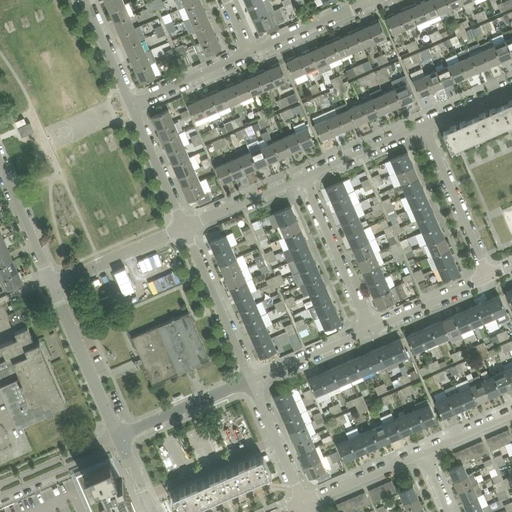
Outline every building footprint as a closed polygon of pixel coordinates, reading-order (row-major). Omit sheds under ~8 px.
[(124,3),(122,0),(104,0),(109,10),(124,3)] [(198,0),(173,0),(177,9),(184,6),(198,0)] [(189,18),(205,11),(200,0),(198,0),(184,6),(189,18)] [(252,19),(268,12),(263,0),(247,7),(252,19)] [(439,13),(433,0),(424,0),(425,0),(421,2),(427,18),(439,13)] [(450,8),(446,0),(433,0),(439,13),(450,8)] [(506,10),(511,6),(511,0),(506,0),(502,2),(506,10)] [(427,18),(421,2),(416,4),(416,2),(408,5),(416,23),(427,18)] [(130,16),(124,3),(109,10),(114,22),(130,16)] [(402,10),(397,12),(404,28),(416,23),(408,5),(401,9),(402,10)] [(268,12),(252,19),(258,31),(265,28),(277,23),(284,20),(279,8),(274,10),(268,12)] [(210,23),(205,11),(189,18),(195,30),(210,23)] [(170,12),(162,15),(165,22),(173,19),(170,12)] [(404,28),(397,12),(393,14),(393,12),(385,15),(393,33),(404,28)] [(135,28),(130,16),(114,22),(119,34),(135,28)] [(371,24),(367,26),(374,41),(385,36),(378,19),(370,22),(371,24)] [(165,23),(167,28),(174,25),(172,20),(165,23)] [(466,20),(462,22),(457,24),(460,31),(465,29),(464,27),(468,26),(466,20)] [(215,35),(210,23),(195,30),(200,41),(215,35)] [(277,23),(265,28),(267,33),(280,28),(277,23)] [(153,28),(155,32),(163,29),(161,24),(153,28)] [(460,31),(457,24),(452,26),(456,33),(460,31)] [(135,28),(119,34),(124,46),(140,39),(145,37),(140,25),(135,28)] [(374,41),(367,26),(363,28),(362,26),(355,29),(362,46),(374,41)] [(165,34),(163,29),(155,32),(157,37),(165,34)] [(351,51),(362,46),(355,29),(348,32),(348,34),(344,36),(351,51)] [(438,29),(433,32),(437,39),(441,37),(438,29)] [(468,37),(465,29),(460,31),(464,39),(468,37)] [(464,39),(460,31),(456,33),(459,41),(464,39)] [(221,47),(215,35),(200,41),(203,49),(196,52),(201,61),(215,55),(213,50),(221,47)] [(351,51),(344,36),(340,37),(339,36),(332,39),(339,56),(351,51)] [(145,51),(140,39),(124,46),(130,58),(145,51)] [(339,56),(332,39),(325,42),(326,44),(321,46),(328,61),(339,56)] [(511,57),(511,56),(505,40),(493,45),(500,60),(504,58),(505,60),(511,57)] [(443,41),(438,43),(442,51),(446,49),(443,41)] [(500,60),(493,45),(482,50),(489,67),(497,64),(496,62),(500,60)] [(328,61),(321,46),(317,48),(316,46),(309,49),(316,66),(328,61)] [(191,64),(184,48),(177,51),(184,67),(191,64)] [(427,48),(415,53),(419,61),(423,59),(430,56),(427,48)] [(316,66),(309,49),(302,52),(302,54),(298,56),(305,71),(316,66)] [(489,67),(482,50),(471,54),(477,70),(481,69),(482,70),(489,67)] [(150,63),(145,51),(130,58),(135,70),(150,63)] [(175,58),(173,54),(173,53),(166,56),(168,61),(175,58)] [(477,70),(471,54),(459,60),(467,77),(474,73),(473,72),(477,70)] [(305,71),(298,56),(294,57),(294,56),(286,59),(293,76),(305,71)] [(467,77),(459,60),(448,64),(455,80),(459,78),(459,80),(467,77)] [(160,73),(156,64),(155,62),(151,64),(150,63),(135,70),(140,82),(160,73)] [(272,67),(268,69),(275,84),(279,83),(282,89),(289,86),(279,62),(272,66),(272,67)] [(362,63),(357,65),(360,73),(365,70),(362,63)] [(390,64),(385,66),(388,74),(393,72),(390,64)] [(455,80),(448,64),(436,69),(444,87),(451,84),(451,82),(455,80)] [(360,73),(357,65),(345,70),(349,78),(360,73)] [(432,90),(425,75),(424,75),(422,68),(410,73),(421,97),(428,94),(428,92),(432,90)] [(275,84),(268,69),(264,71),(263,69),(256,72),(263,89),(275,84)] [(444,87),(436,69),(425,75),(432,90),(436,88),(437,90),(444,87)] [(263,89),(256,72),(249,76),(249,77),(245,79),(252,95),(263,89)] [(367,74),(362,76),(365,84),(370,82),(367,74)] [(405,74),(391,80),(394,88),(401,104),(405,102),(406,104),(414,100),(413,98),(415,97),(405,74)] [(343,83),(340,75),(335,77),(338,85),(343,83)] [(365,84),(362,76),(357,78),(361,86),(365,84)] [(252,95),(245,79),(241,81),(240,79),(233,82),(241,99),(252,95)] [(241,99),(233,82),(226,85),(227,87),(223,89),(229,105),(241,99)] [(316,83),(312,85),(315,93),(320,91),(316,83)] [(346,90),(343,83),(338,85),(342,92),(346,90)] [(315,93),(312,85),(306,87),(310,95),(315,93)] [(401,104),(394,88),(383,93),(390,110),(398,107),(397,105),(401,104)] [(229,105),(223,89),(218,91),(218,89),(210,92),(218,110),(229,105)] [(218,110),(210,92),(203,95),(204,97),(199,99),(206,115),(218,110)] [(390,110),(383,93),(372,98),(378,114),(382,112),(383,113),(390,110)] [(319,104),(325,102),(321,94),(316,96),(319,104)] [(319,104),(316,96),(311,99),(315,107),(319,104)] [(378,114),(372,98),(360,103),(367,121),(375,117),(374,116),(378,114)] [(206,115),(199,99),(195,101),(195,99),(187,102),(195,120),(206,115)] [(510,123),(511,121),(511,101),(502,106),(510,123)] [(367,121),(360,103),(348,108),(355,124),(359,122),(360,124),(367,121)] [(510,123),(502,106),(473,118),(480,136),(510,123)] [(355,124),(348,108),(337,113),(344,131),(352,127),(351,126),(355,124)] [(169,109),(153,116),(151,116),(157,129),(174,121),(169,109)] [(262,118),(259,110),(254,112),(257,120),(262,118)] [(344,131),(337,113),(326,118),(332,134),(337,132),(337,134),(344,131)] [(192,119),(189,114),(182,117),(184,123),(192,119)] [(23,117),(15,121),(17,126),(26,123),(23,117)] [(239,126),(235,118),(231,120),(234,128),(239,126)] [(332,134),(326,118),(314,123),(321,141),(329,137),(328,136),(332,134)] [(480,136),(473,118),(443,131),(442,131),(451,151),(450,149),(480,136)] [(179,133),(174,122),(174,121),(157,129),(162,140),(179,133)] [(29,122),(17,127),(21,136),(33,131),(29,122)] [(314,144),(307,127),(307,126),(295,131),(302,147),(306,146),(307,147),(314,144)] [(245,128),(240,130),(243,137),(248,135),(245,128)] [(279,157),(272,141),(268,130),(261,133),(264,140),(266,141),(267,143),(261,146),(268,164),(276,161),(275,159),(279,157)] [(302,147),(295,131),(284,136),(291,154),(298,151),(298,149),(302,147)] [(184,145),(179,133),(162,140),(167,152),(184,145)] [(291,154),(284,136),(272,141),(279,157),(283,155),(284,157),(291,154)] [(189,157),(184,145),(167,152),(172,164),(189,157)] [(268,164),(261,146),(249,151),(256,167),(261,165),(262,167),(268,164)] [(256,167),(249,151),(238,156),(245,174),(253,170),(253,169),(256,167)] [(413,164),(408,152),(391,160),(396,172),(413,164)] [(245,174),(238,156),(226,161),(233,177),(238,175),(239,177),(245,174)] [(194,168),(189,157),(172,164),(177,176),(194,168)] [(233,177),(226,161),(215,166),(222,184),(230,180),(229,179),(233,177)] [(418,176),(413,164),(396,172),(401,184),(418,176)] [(199,181),(194,168),(177,176),(182,188),(199,181)] [(423,188),(418,176),(401,184),(406,196),(423,188)] [(383,183),(381,178),(374,181),(376,186),(383,183)] [(208,191),(205,193),(199,181),(182,188),(188,200),(195,197),(198,204),(211,198),(208,191)] [(348,193),(348,192),(343,181),(326,188),(331,200),(348,193)] [(411,208),(429,200),(423,188),(406,196),(411,208)] [(354,205),(348,193),(331,200),(336,212),(354,205)] [(434,212),(429,200),(411,208),(417,220),(434,212)] [(354,205),(336,212),(342,224),(359,217),(354,205)] [(296,218),(291,207),(274,214),(279,225),(296,218)] [(439,224),(434,212),(417,220),(422,232),(439,224)] [(364,229),(359,217),(342,224),(347,236),(364,229)] [(301,229),(296,218),(279,225),(284,237),(301,229)] [(398,222),(391,225),(393,230),(400,227),(398,222)] [(444,236),(439,224),(422,232),(427,244),(444,236)] [(393,230),(391,225),(383,228),(386,233),(393,230)] [(253,237),(251,232),(249,228),(242,231),(246,239),(253,237)] [(306,241),(301,229),(284,237),(289,248),(306,241)] [(352,248),(369,241),(364,229),(347,236),(352,248)] [(231,246),(226,235),(209,242),(214,253),(231,246)] [(449,248),(444,236),(427,244),(432,255),(449,248)] [(311,253),(306,241),(289,248),(294,260),(311,253)] [(357,260),(374,253),(369,241),(352,248),(357,260)] [(402,255),(400,250),(396,243),(389,246),(394,258),(402,255)] [(236,258),(231,246),(214,253),(219,265),(236,258)] [(454,260),(449,248),(432,255),(437,268),(454,260)] [(0,265),(12,260),(11,260),(9,256),(10,256),(7,249),(0,251),(0,265)] [(316,264),(311,253),(294,260),(299,271),(316,264)] [(380,265),(374,253),(357,260),(363,272),(380,265)] [(241,269),(236,258),(219,265),(224,276),(241,269)] [(15,267),(15,266),(17,265),(15,260),(12,261),(12,260),(0,265),(0,278),(17,271),(16,271),(14,267),(15,267)] [(460,272),(454,260),(437,268),(442,280),(460,272)] [(321,276),(316,264),(299,271),(304,283),(321,276)] [(385,277),(380,265),(363,272),(368,284),(385,277)] [(246,281),(241,269),(224,276),(229,288),(246,281)] [(20,278),(17,271),(0,278),(0,282),(3,290),(22,282),(21,282),(19,278),(20,278)] [(326,287),(321,276),(304,283),(309,294),(326,287)] [(373,296),(390,288),(385,277),(368,284),(373,296)] [(411,279),(405,282),(408,290),(415,287),(411,279)] [(251,292),(246,281),(229,288),(234,299),(251,292)] [(378,308),(400,299),(394,286),(390,288),(373,296),(378,308)] [(331,299),(326,287),(309,294),(314,306),(331,299)] [(256,304),(251,292),(234,299),(239,311),(256,304)] [(510,318),(507,311),(500,295),(488,300),(495,317),(498,323),(510,318)] [(336,310),(331,299),(314,306),(319,317),(336,310)] [(495,317),(488,300),(476,305),(484,322),(495,317)] [(256,304),(239,311),(244,322),(261,315),(256,304)] [(484,322),(476,305),(465,310),(472,327),(484,322)] [(8,314),(12,324),(24,319),(20,309),(8,314)] [(324,329),(341,322),(336,310),(319,317),(324,329)] [(472,327),(465,310),(453,315),(461,332),(472,327)] [(209,359),(193,322),(189,312),(174,318),(174,317),(171,318),(172,319),(131,337),(152,384),(187,369),(190,375),(195,372),(192,367),(209,359)] [(266,327),(261,315),(244,322),(249,334),(266,327)] [(461,332),(453,315),(442,320),(449,337),(461,332)] [(449,337),(442,320),(430,325),(437,342),(449,337)] [(430,325),(419,330),(426,347),(437,342),(430,325)] [(0,344),(6,360),(0,362),(0,382),(1,384),(0,384),(0,388),(17,427),(47,414),(49,415),(53,413),(54,411),(53,408),(66,402),(39,340),(34,342),(27,326),(15,332),(17,337),(0,344)] [(271,338),(266,327),(249,334),(254,345),(271,338)] [(426,347),(419,330),(407,335),(414,352),(426,347)] [(276,349),(271,338),(254,345),(259,357),(276,349)] [(400,338),(389,343),(396,360),(408,355),(400,338)] [(396,360),(389,343),(377,348),(385,365),(396,360)] [(385,365),(377,348),(366,353),(373,370),(385,365)] [(459,359),(456,352),(451,354),(454,361),(459,359)] [(373,370),(366,353),(354,358),(362,375),(373,370)] [(362,375),(354,358),(343,363),(350,380),(362,375)] [(350,380),(343,363),(331,368),(339,385),(350,380)] [(464,370),(461,363),(456,365),(459,372),(464,370)] [(339,385),(331,368),(320,373),(327,390),(339,385)] [(511,387),(504,370),(493,375),(500,392),(511,387)] [(327,390),(320,373),(308,378),(316,395),(327,390)] [(489,397),(482,380),(479,375),(468,380),(470,385),(477,402),(489,397)] [(500,392),(493,375),(482,380),(489,397),(500,392)] [(477,402),(470,385),(458,391),(466,407),(477,402)] [(295,401),(290,389),(274,396),(279,408),(295,401)] [(466,407),(458,391),(447,396),(454,412),(466,407)] [(314,398),(312,393),(305,396),(307,401),(314,398)] [(454,412),(447,396),(435,401),(443,417),(454,412)] [(300,412),(295,401),(279,408),(284,419),(300,412)] [(436,420),(429,403),(417,409),(425,425),(436,420)] [(425,425),(417,409),(406,414),(413,430),(425,425)] [(305,424),(300,412),(284,419),(289,431),(305,424)] [(320,412),(313,415),(315,420),(322,417),(320,412)] [(46,425),(40,428),(46,441),(66,432),(61,421),(58,413),(44,419),(46,425)] [(413,430),(406,414),(394,419),(402,435),(413,430)] [(402,435),(394,419),(383,424),(390,440),(402,435)] [(310,435),(305,424),(289,431),(294,443),(310,435)] [(390,440),(383,424),(371,429),(379,445),(390,440)] [(379,445),(371,429),(360,434),(367,450),(379,445)] [(511,441),(511,435),(509,429),(503,431),(508,443),(511,442),(511,441)] [(508,443),(503,431),(497,434),(502,445),(508,443)] [(367,450),(360,434),(348,439),(356,455),(367,450)] [(502,445),(497,434),(492,436),(497,448),(502,445)] [(315,447),(310,435),(294,443),(299,454),(315,447)] [(497,448),(492,436),(486,438),(491,450),(497,448)] [(334,445),(332,439),(329,441),(325,443),(326,445),(327,448),(334,445)] [(356,455),(348,439),(337,444),(344,460),(356,455)] [(487,451),(483,441),(477,443),(482,454),(487,452),(487,451)] [(482,454),(477,443),(471,445),(476,457),(482,454)] [(476,457),(471,445),(466,448),(471,459),(476,457)] [(320,458),(315,447),(299,454),(304,465),(320,458)] [(471,459),(466,448),(460,450),(465,462),(471,459)] [(465,462),(460,450),(455,453),(460,464),(462,463),(465,462)] [(340,459),(337,451),(329,454),(331,459),(335,457),(336,461),(340,459)] [(502,453),(494,457),(496,461),(504,458),(502,453)] [(271,475),(262,456),(233,469),(240,486),(269,473),(270,476),(271,475)] [(325,470),(320,458),(304,465),(309,477),(325,470)] [(506,463),(504,458),(496,461),(498,466),(506,463)] [(136,511),(129,494),(124,484),(122,479),(115,482),(113,478),(117,477),(110,461),(76,475),(91,511),(136,511)] [(467,474),(462,463),(460,464),(449,469),(454,480),(467,474)] [(240,486),(233,469),(203,482),(211,499),(240,486)] [(472,472),(467,474),(454,480),(459,491),(477,483),(472,472)] [(396,491),(392,480),(386,483),(391,494),(396,491)] [(500,480),(492,483),(494,488),(502,485),(500,480)] [(203,482),(191,487),(173,495),(180,511),(182,511),(211,499),(203,482)] [(391,494),(386,483),(380,485),(385,496),(391,494)] [(463,502),(477,496),(483,493),(478,483),(477,483),(459,491),(463,502)] [(398,491),(403,502),(418,496),(413,484),(398,491)] [(385,496),(380,485),(375,488),(380,499),(385,496)] [(507,496),(502,485),(494,488),(499,499),(507,496)] [(380,499),(375,488),(369,490),(374,502),(380,499)] [(370,503),(365,492),(360,494),(364,506),(370,503)] [(364,506),(360,494),(354,497),(359,508),(364,506)] [(410,511),(423,507),(418,496),(403,502),(407,511),(410,511)] [(469,511),(482,507),(477,496),(463,502),(467,511),(469,511)] [(359,508),(354,497),(348,499),(353,511),(359,508)] [(349,511),(353,511),(348,499),(343,502),(347,511),(349,511)] [(347,511),(343,502),(337,504),(340,511),(347,511)]
